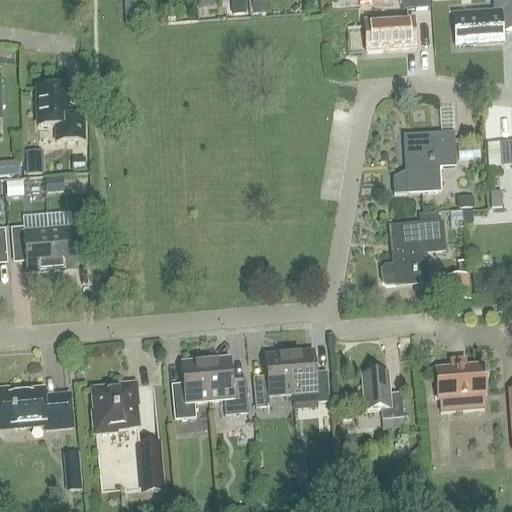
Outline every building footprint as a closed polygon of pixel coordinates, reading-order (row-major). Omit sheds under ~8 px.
[(245,17),(244,0),(229,0),(231,18),(245,17)] [(265,0),(258,0),(252,0),(253,15),(266,14),(265,0)] [(430,11),(429,0),(400,0),(401,13),(430,11)] [(501,25),(511,24),(511,1),(493,3),(494,15),(454,18),(455,49),(502,45),(501,25)] [(366,55),(419,51),(418,20),(364,23),(366,55)] [(83,117),(67,118),(66,89),(36,90),(37,128),(55,128),(56,144),(84,143),(83,117)] [(405,175),(392,181),(393,196),(440,194),(439,170),(456,169),(454,136),(403,138),(405,175)] [(511,144),(499,145),(501,168),(511,166),(511,144)] [(478,147),(456,148),(457,161),(479,160),(478,147)] [(26,176),(43,176),(42,153),(25,154),(26,176)] [(85,159),(71,160),(72,173),(85,173),(85,159)] [(0,179),(20,178),(19,163),(0,164),(0,179)] [(63,181),(46,183),(47,195),(64,194),(63,181)] [(21,182),(5,183),(6,199),(23,198),(21,182)] [(501,193),(490,194),(491,210),(502,209),(501,193)] [(457,211),(472,210),(472,200),(457,200),(457,211)] [(463,225),(473,225),(472,212),(463,213),(463,225)] [(47,233),(50,274),(74,272),(73,252),(85,251),(83,225),(70,226),(70,231),(47,233)] [(383,268),(380,272),(381,285),(385,288),(395,287),(426,285),(423,257),(443,255),(440,226),(390,230),(393,267),(383,268)] [(50,274),(47,233),(24,235),(23,229),(10,230),(12,257),(24,256),(26,276),(50,274)] [(459,276),(468,276),(467,263),(458,264),(459,276)] [(474,299),(497,297),(495,275),(472,277),(474,299)] [(446,303),(468,301),(467,277),(444,279),(446,303)] [(288,357),(291,397),(315,395),(316,406),(328,405),(326,374),(314,375),(312,354),(288,357)] [(268,399),(291,397),(288,357),(264,359),(265,379),(252,380),(254,411),(269,410),(268,399)] [(204,364),(208,404),(222,403),(224,419),(247,417),(244,381),(230,382),(228,362),(204,364)] [(193,406),(208,404),(204,364),(180,366),(182,387),(170,388),(173,423),(194,421),(193,406)] [(486,414),(485,400),(482,368),(434,372),(438,418),(486,414)] [(403,421),(400,396),(388,397),(387,375),(361,378),(364,414),(380,412),(382,433),(403,432),(403,421)] [(133,388),(91,392),(95,435),(101,494),(143,490),(137,431),(133,388)] [(42,390),(12,393),(12,389),(0,390),(0,433),(44,430),(44,433),(71,431),(68,396),(42,398),(42,390)] [(159,447),(143,449),(147,489),(163,488),(159,447)] [(66,494),(81,492),(78,453),(62,455),(66,494)] [(418,479),(398,480),(398,493),(411,492),(411,501),(419,501),(418,479)]
